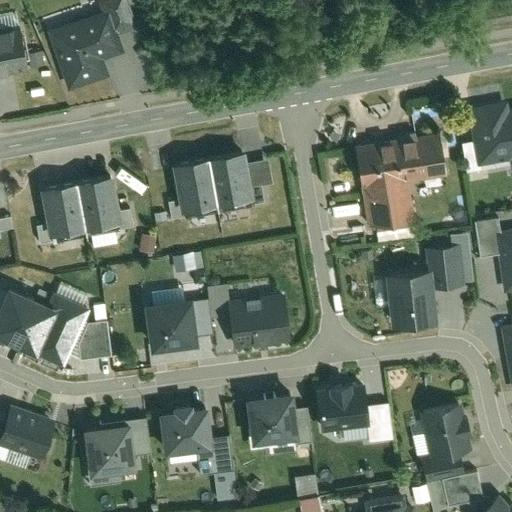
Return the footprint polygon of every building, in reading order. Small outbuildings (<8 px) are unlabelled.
[(104,0),(101,1),(45,20),(67,84),(110,70),(103,50),(124,43),(119,28),(109,0),(104,0)] [(104,0),(109,0),(119,28),(139,21),(131,0),(100,0),(101,1),(104,0)] [(0,21),(0,66),(28,62),(21,18),(0,21)] [(508,94),(468,100),(474,136),(478,160),(482,159),(511,154),(511,101),(509,102),(508,94)] [(441,127),(358,138),(368,220),(415,213),(410,172),(446,168),(441,127)] [(478,160),(474,136),(462,137),(467,167),(483,164),(482,159),(478,160)] [(245,141),(174,154),(180,192),(183,208),(255,196),(252,181),(248,156),(245,141)] [(268,152),(248,156),(252,181),(261,179),(272,177),(268,152)] [(111,161),(39,174),(47,217),(49,228),(121,216),(118,204),(111,161)] [(252,181),(255,196),(264,194),(261,179),(252,181)] [(172,210),(183,208),(180,192),(169,194),(172,210)] [(130,202),(118,204),(121,216),(122,223),(133,221),(130,202)] [(10,210),(0,211),(0,226),(12,224),(10,210)] [(481,250),(499,248),(495,225),(501,224),(499,211),(476,215),(481,250)] [(49,228),(47,217),(36,218),(38,237),(50,235),(49,228)] [(499,248),(504,285),(511,283),(511,222),(501,224),(495,225),(499,248)] [(427,242),(428,262),(433,262),(434,278),(461,276),(458,239),(427,242)] [(172,270),(199,264),(196,249),(169,254),(172,270)] [(428,262),(387,265),(392,319),(438,315),(434,278),(433,262),(428,262)] [(209,292),(211,312),(232,310),(230,292),(228,280),(208,282),(209,292)] [(13,281),(0,310),(0,329),(40,348),(38,350),(65,362),(79,331),(84,320),(91,306),(56,290),(52,299),(13,281)] [(147,292),(153,340),(199,334),(198,329),(194,294),(193,286),(147,292)] [(289,335),(284,287),(230,292),(232,310),(235,340),(289,335)] [(209,292),(194,294),(198,329),(213,327),(211,312),(209,292)] [(511,316),(502,318),(511,380),(511,316)] [(107,318),(84,320),(79,331),(81,355),(110,352),(107,318)] [(247,387),(253,433),(295,428),(300,427),(297,403),(294,381),(247,387)] [(366,381),(319,388),(324,427),(371,421),(369,403),(366,381)] [(420,403),(431,450),(472,440),(460,393),(420,403)] [(8,407),(0,428),(0,436),(1,437),(42,452),(56,412),(12,396),(8,407)] [(208,397),(160,403),(166,444),(198,440),(214,437),(213,430),(208,397)] [(389,401),(369,403),(371,421),(373,438),(393,435),(389,401)] [(307,402),(297,403),(300,427),(295,428),(296,437),(311,435),(307,402)] [(145,410),(130,412),(135,448),(150,446),(145,410)] [(130,412),(84,418),(90,464),(136,458),(135,448),(130,412)] [(214,437),(198,440),(202,468),(235,463),(230,428),(213,430),(214,437)] [(462,450),(425,457),(428,472),(441,469),(465,465),(462,450)] [(465,465),(441,469),(446,495),(483,488),(478,462),(465,465)] [(229,469),(210,471),(213,498),(232,496),(229,469)] [(292,491),(313,488),(311,471),(290,474),(292,491)] [(352,506),(353,511),(416,511),(414,496),(405,497),(403,484),(364,490),(367,504),(352,506)] [(471,510),(472,511),(511,511),(511,498),(500,485),(471,510)]
